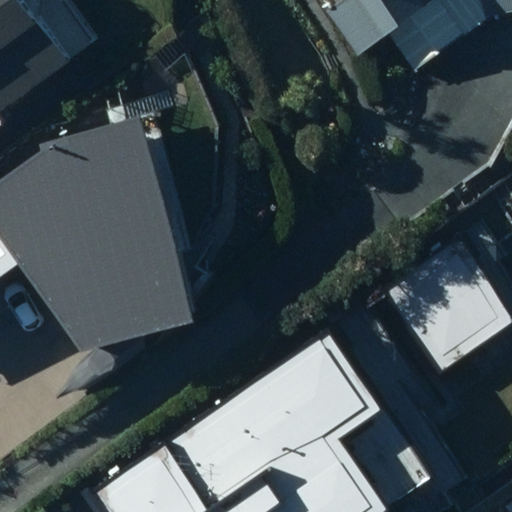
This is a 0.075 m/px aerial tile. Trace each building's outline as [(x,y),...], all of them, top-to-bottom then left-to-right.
[(0,0),(0,89),(13,108),(92,51),(54,0),(0,0)] [(340,0),(376,47),(438,0),(340,0)] [(511,0),(496,0),(499,9),(511,6),(511,0)] [(91,152),(31,165),(43,221),(33,223),(37,240),(20,244),(29,283),(45,280),(47,290),(59,287),(71,348),(158,330),(154,314),(169,311),(138,164),(124,167),(117,132),(88,138),(91,152)] [(511,342),(511,272),(476,217),(396,270),(464,374),(511,342)] [(331,511),(314,486),(327,417),(287,357),(85,494),(96,511),(331,511)]
